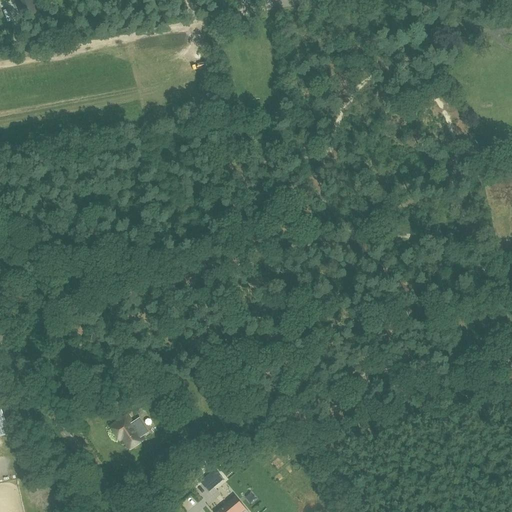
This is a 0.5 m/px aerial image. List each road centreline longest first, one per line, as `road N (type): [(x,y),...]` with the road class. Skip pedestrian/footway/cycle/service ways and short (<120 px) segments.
road 1 (unclassified): [(122,511),(0,339)]
road 2 (unclassified): [(0,60),(130,34)]
